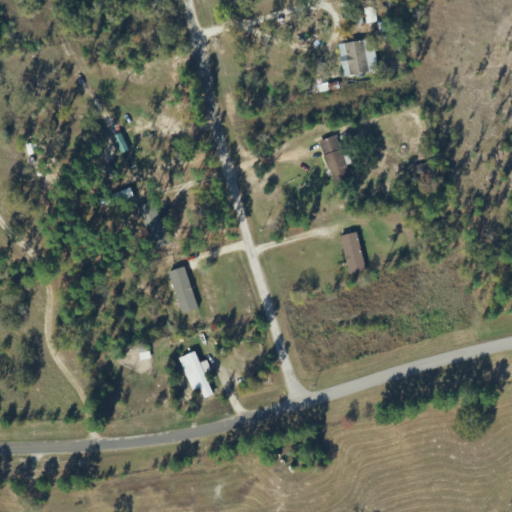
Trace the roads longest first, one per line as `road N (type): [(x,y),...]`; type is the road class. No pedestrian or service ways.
road 1 (residential): [(0,470),(151,458),(511,373)]
road 2 (residential): [(310,421),(229,157),(193,0)]
